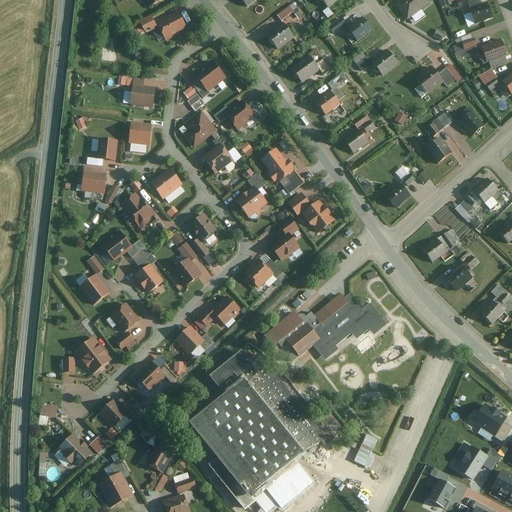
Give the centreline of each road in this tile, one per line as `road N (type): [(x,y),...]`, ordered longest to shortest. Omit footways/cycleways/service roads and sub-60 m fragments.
road 1 (tertiary): [(66,0),(21,408),(21,511)]
road 2 (residential): [(172,150),(251,249),(128,371),(91,404),(78,404)]
road 3 (residential): [(389,246),(230,26)]
road 4 (residential): [(462,334),(384,511)]
road 5 (residential): [(389,246),(511,131)]
road 6 (residential): [(230,26),(180,61),(172,150)]
